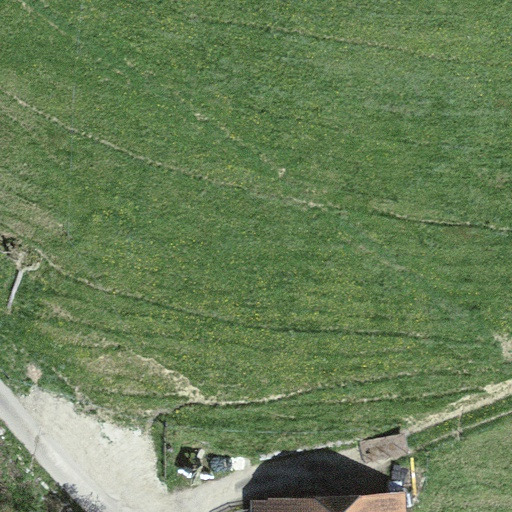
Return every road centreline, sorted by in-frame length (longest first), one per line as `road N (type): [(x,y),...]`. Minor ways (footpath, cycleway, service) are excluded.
road 1 (track): [(347,468),(511,402)]
road 2 (unclassified): [(113,511),(0,394)]
